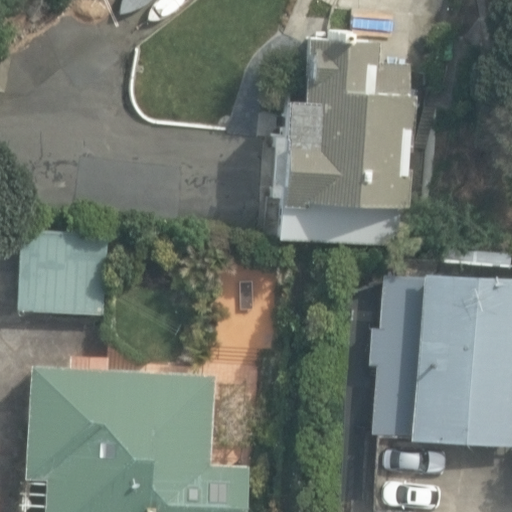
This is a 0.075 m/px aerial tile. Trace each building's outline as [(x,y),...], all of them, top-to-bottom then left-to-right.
[(271,230),(391,237),(393,198),(400,199),(406,88),(402,88),(404,58),(368,55),(369,36),(300,32),(296,94),(279,93),(271,230)] [(16,309),(104,314),(108,237),(20,232),(16,309)] [(511,272),(376,267),(374,321),(364,320),(363,357),(370,358),(367,426),(406,428),(406,433),(511,438),(511,435),(511,272)] [(36,511),(239,511),(242,457),(202,455),(206,366),(24,357),(18,466),(38,467),(36,511)] [(511,511),(511,460),(381,456),(379,511),(511,511)]
